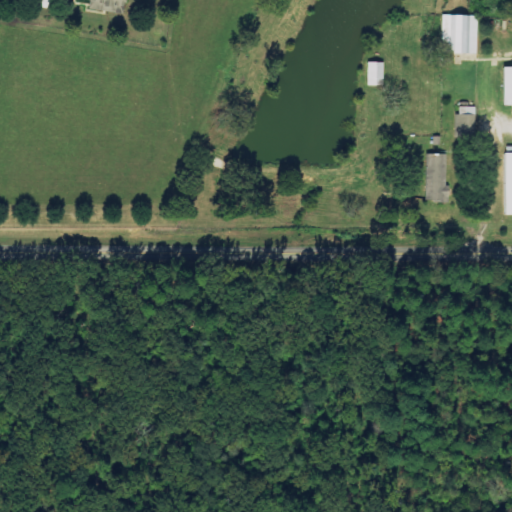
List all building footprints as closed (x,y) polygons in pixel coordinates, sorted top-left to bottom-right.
[(87,0),(90,0),(89,11),(124,15),(125,0),(87,0)] [(477,54),(478,16),(442,16),(442,54),(477,54)] [(384,63),(368,63),(367,86),(383,86),(384,63)] [(511,67),(503,68),(504,106),(511,106),(511,67)] [(457,125),(475,125),(475,108),(457,107),(457,125)] [(426,155),(425,202),(447,202),(448,155),(426,155)]
